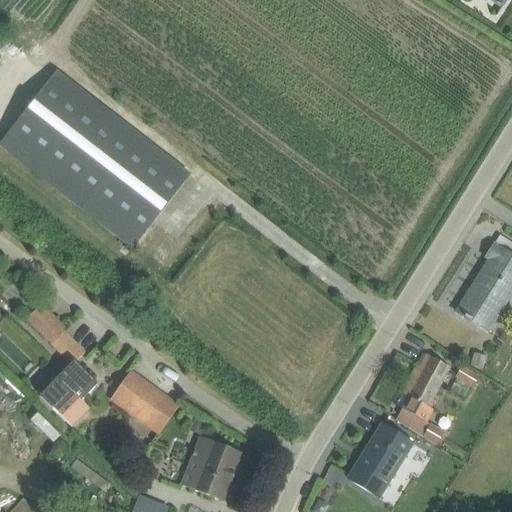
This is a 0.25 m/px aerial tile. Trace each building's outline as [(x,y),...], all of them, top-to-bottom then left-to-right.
[(52,75),(0,143),(0,144),(135,247),(187,181),(52,75)] [(484,337),(511,293),(511,256),(494,245),(449,314),(484,337)] [(41,307),(26,322),(72,367),(84,355),(62,332),(64,330),(41,307)] [(462,352),(457,361),(475,371),(480,362),(462,352)] [(392,412),(425,427),(451,372),(418,357),(392,412)] [(38,398),(71,430),(89,412),(80,403),(96,386),(76,367),(61,383),(57,379),(38,398)] [(179,408),(134,373),(116,396),(161,431),(179,408)] [(343,479),(378,502),(414,447),(379,424),(343,479)] [(179,487),(221,503),(238,455),(196,440),(179,487)] [(0,510),(0,511),(71,511),(26,477),(0,510)] [(153,511),(117,501),(114,511),(153,511)]
